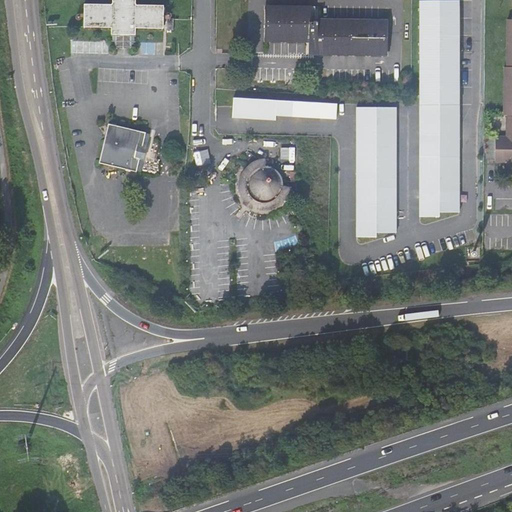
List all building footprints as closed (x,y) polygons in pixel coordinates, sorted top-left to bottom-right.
[(111,29),(110,36),(134,37),(134,30),(162,30),(163,6),(134,5),(134,0),(111,0),(111,4),(83,4),(83,28),(95,29),(111,29)] [(460,213),(460,0),(441,0),(420,0),(419,0),(420,217),(440,217),(440,213),(460,213)] [(388,24),(310,22),(311,10),(269,10),(269,39),(310,40),(310,52),(388,53),(388,24)] [(498,163),(511,163),(511,17),(511,18),(510,68),(508,68),(507,116),(509,116),(508,138),(499,138),(499,143),(490,143),(490,160),(498,160),(498,163)] [(134,48),(134,37),(110,36),(111,47),(134,48)] [(338,104),(233,97),(232,118),(276,120),(276,115),(337,119),(338,104)] [(397,107),(357,107),(357,237),(377,237),(377,233),(397,233),(397,107)] [(148,134),(109,127),(105,142),(98,166),(126,172),(139,175),(141,165),(134,163),(138,148),(144,149),(148,134)] [(153,143),(150,158),(161,160),(164,145),(153,143)] [(144,149),(138,148),(134,163),(141,165),(144,149)] [(269,174),(270,175),(271,171),(272,165),(269,165),(265,165),(261,165),(257,167),(251,170),(249,173),(247,175),(245,178),(245,180),(244,183),(243,186),(243,190),(243,193),(244,195),(245,198),(246,201),(248,203),(251,206),(253,208),(257,210),(262,211),(264,212),(268,212),(272,211),(276,210),(279,208),(282,206),(284,204),(286,202),(288,198),(289,195),(290,192),(290,188),(290,185),(289,182),(289,180),(288,178),(284,180),(280,183),(280,186),(281,190),(280,193),(277,198),(274,201),(270,202),(265,203),(260,201),(257,199),(255,197),(253,194),(253,191),(252,187),(254,183),(254,182),(256,178),(261,176),(265,174),(269,174)] [(280,193),(281,190),(280,186),(280,183),(284,180),(282,178),(280,176),(277,174),(274,172),(271,171),(270,175),(269,174),(265,174),(261,176),(256,178),(254,182),(254,183),(252,187),(253,191),(253,194),(255,197),(257,199),(260,201),(265,203),(270,202),(274,201),(277,198),(280,193)]
